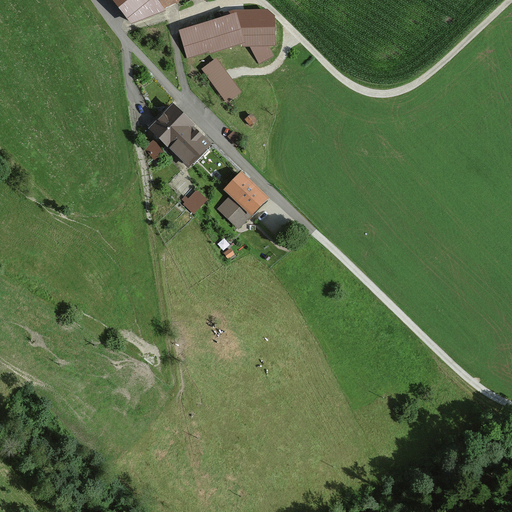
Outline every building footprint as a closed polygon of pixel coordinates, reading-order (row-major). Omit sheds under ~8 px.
[(110,0),(131,26),(166,14),(163,11),(177,4),(181,0),(204,0),(206,2),(209,0),(110,0)] [(239,20),(182,35),(189,60),(246,45),(278,45),(278,17),(239,20)] [(218,64),(205,73),(227,104),(240,94),(218,64)] [(216,149),(174,108),(153,129),(194,170),(216,149)] [(252,115),(246,120),(251,127),(257,122),(252,115)] [(243,141),(234,132),(228,138),(237,147),(243,141)] [(154,141),(145,149),(155,160),(164,152),(154,141)] [(269,202),(244,178),(228,193),(233,198),(221,210),(242,230),(269,202)] [(196,188),(183,204),(195,214),(208,199),(196,188)]
